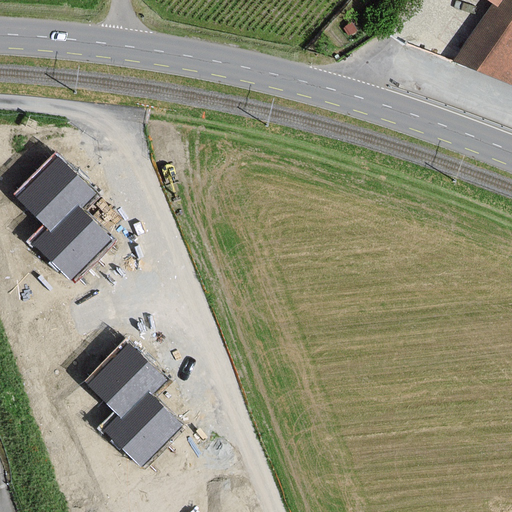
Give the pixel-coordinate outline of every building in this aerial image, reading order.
[(511,0),(499,0),(495,6),(492,4),(454,61),(476,70),(511,85),(511,0)] [(58,159),(20,198),(53,230),(74,208),(91,191),(58,159)] [(72,277),(108,240),(74,208),(53,230),(38,245),(72,277)] [(92,386),(124,417),(146,395),(162,378),(130,347),(92,386)] [(143,464),(179,427),(146,395),(124,417),(110,432),(143,464)]
